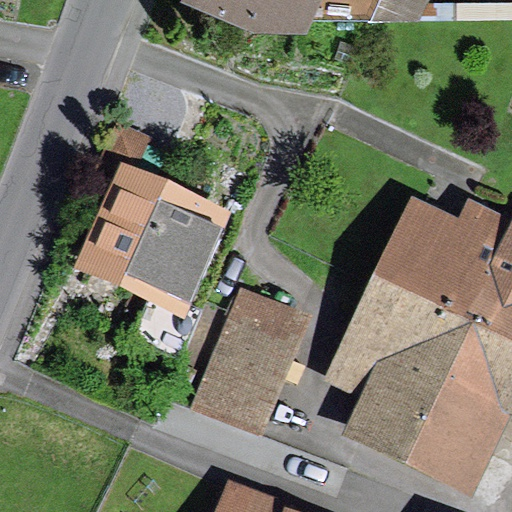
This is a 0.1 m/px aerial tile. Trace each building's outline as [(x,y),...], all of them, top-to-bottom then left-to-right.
[(215,0),(254,17),(293,17),(300,0),(215,0)] [(366,0),(300,0),(293,17),(359,17),(366,0)] [(180,363),(203,310),(190,304),(220,235),(192,224),(199,207),(153,185),(153,187),(129,177),(141,148),(114,136),(90,191),(118,203),(91,266),(154,293),(133,342),(180,363)] [(511,212),(458,325),(511,350),(511,212)] [(414,241),(390,293),(458,325),(501,233),(473,219),(462,242),(424,224),(414,241)] [(358,436),(463,486),(511,383),(511,350),(458,325),(390,293),(352,371),(340,366),(333,381),(375,400),(358,436)] [(248,303),(202,414),(249,432),(295,322),(248,303)]
